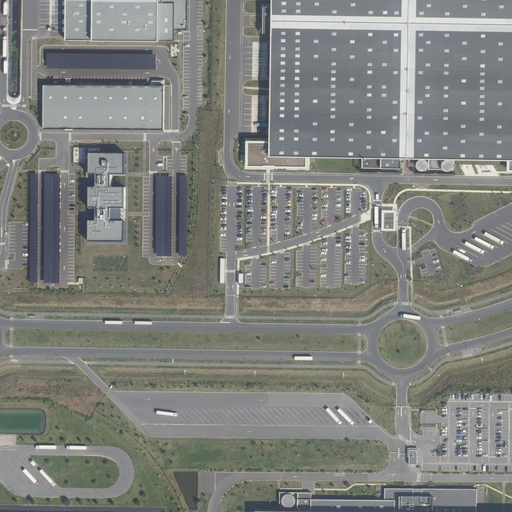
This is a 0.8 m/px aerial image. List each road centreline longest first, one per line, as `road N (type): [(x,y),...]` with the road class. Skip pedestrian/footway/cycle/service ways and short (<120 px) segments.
road 1 (unclassified): [(377,324),(0,322)]
road 2 (unclassified): [(0,348),(375,359)]
